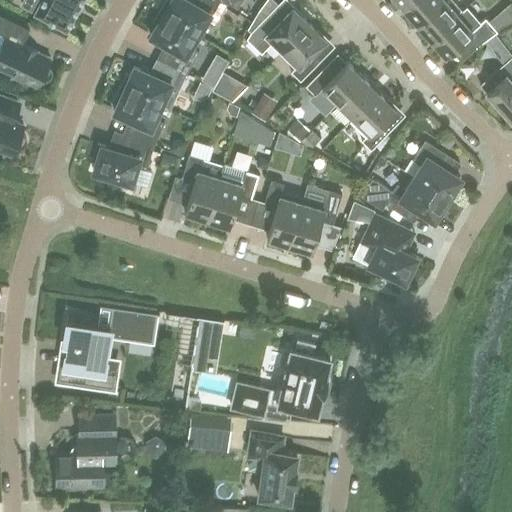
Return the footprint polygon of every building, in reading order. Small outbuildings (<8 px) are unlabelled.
[(41,0),(35,12),(66,29),(80,0),(41,0)] [(213,26),(225,6),(215,0),(198,0),(196,4),(189,0),(164,0),(159,10),(197,33),(204,21),(213,26)] [(406,0),(401,4),(416,21),(439,0),(406,0)] [(430,37),(457,13),(462,9),(453,0),(439,0),(416,21),(430,37)] [(511,1),(511,0),(508,0),(487,19),(497,30),(511,17),(511,1)] [(279,51),(308,22),(292,6),(285,13),(276,4),(250,31),(246,37),(261,52),(270,42),(279,51)] [(154,26),(150,34),(171,46),(164,58),(187,70),(199,50),(190,45),(197,33),(159,10),(151,24),(154,26)] [(471,29),(457,13),(430,37),(444,54),(466,35),(476,47),(497,30),(487,19),(485,17),(471,29)] [(49,67),(46,64),(49,57),(36,51),(36,50),(22,43),(28,30),(0,16),(0,34),(4,36),(0,43),(0,69),(35,86),(39,79),(43,80),(47,79),(50,75),(51,71),(49,67)] [(324,37),(308,22),(279,51),(294,66),(290,70),(300,80),(317,62),(309,53),(324,37)] [(511,55),(508,51),(499,59),(505,66),(511,59),(511,55)] [(511,120),(511,59),(505,66),(482,86),(511,120)] [(315,94),(312,97),(327,112),(338,101),(363,75),(347,60),(332,75),(323,66),(305,84),(315,94)] [(170,108),(185,75),(162,63),(156,75),(134,65),(129,74),(126,73),(120,86),(160,104),(170,108)] [(338,101),(352,116),(353,117),(378,91),(363,75),(338,101)] [(264,78),(252,89),(265,104),(277,93),(264,78)] [(117,101),(113,110),(136,120),(131,133),(154,142),(164,121),(155,117),(160,104),(120,86),(114,99),(117,101)] [(394,106),(378,91),(353,117),(352,116),(349,119),(365,135),(361,139),(370,149),(388,131),(379,122),(394,106)] [(0,149),(12,154),(15,146),(19,148),(23,146),(26,142),(26,138),(24,134),(20,133),(23,124),(0,115),(0,101),(3,95),(0,93),(0,149)] [(241,114),(234,136),(257,143),(268,147),(273,132),(262,126),(241,114)] [(189,127),(186,139),(207,144),(209,131),(189,127)] [(312,129),(305,136),(314,144),(320,137),(312,129)] [(96,143),(91,159),(95,161),(93,169),(113,176),(112,180),(129,186),(131,181),(147,186),(152,171),(146,169),(152,147),(128,137),(124,151),(107,146),(96,143)] [(455,185),(460,176),(439,163),(446,152),(424,138),(411,158),(420,164),(412,176),(451,200),(459,187),(455,185)] [(188,153),(181,176),(193,180),(186,203),(184,210),(189,212),(188,216),(205,221),(219,175),(223,163),(209,159),(200,156),(190,153),(188,153)] [(389,176),(399,163),(386,153),(376,166),(389,176)] [(219,175),(205,221),(222,226),(223,222),(229,224),(231,217),(232,213),(251,219),(257,200),(264,176),(257,174),(245,170),(223,163),(219,175)] [(442,213),(451,200),(412,176),(405,188),(396,182),(391,190),(371,177),(360,195),(381,208),(385,203),(406,216),(412,205),(433,218),(438,210),(442,213)] [(271,178),(263,202),(275,205),(266,235),(272,237),(270,241),(287,247),(303,196),(281,189),(283,182),(271,178)] [(303,196),(287,247),(304,252),(305,247),(311,249),(313,243),(320,219),(332,223),(341,192),(329,188),(307,182),(303,196)] [(416,255),(406,251),(415,231),(374,212),(353,255),(369,263),(367,266),(382,273),(384,270),(404,279),(409,270),(413,272),(418,262),(414,260),(416,255)] [(103,371),(103,370),(109,334),(152,341),(156,313),(159,313),(159,312),(99,303),(99,305),(111,306),(109,325),(93,322),(94,320),(95,321),(95,319),(78,314),(77,315),(79,316),(77,320),(68,319),(68,316),(67,316),(63,342),(68,343),(67,352),(62,351),(57,379),(113,387),(115,372),(113,372),(113,373),(103,371)] [(212,367),(219,320),(223,321),(224,320),(201,316),(193,365),(212,367)] [(329,357),(327,356),(311,353),(314,343),(297,339),(295,349),(292,348),(290,347),(289,349),(290,349),(279,392),(268,389),(268,388),(237,381),(231,406),(262,413),(265,399),(277,402),(316,412),(329,357)] [(206,448),(210,414),(190,412),(186,446),(206,448)] [(71,451),(55,451),(56,485),(103,485),(102,460),(115,460),(114,413),(96,413),(76,413),(76,433),(76,446),(71,451)] [(283,434),(251,429),(247,455),(263,457),(258,495),(289,500),(296,452),(280,450),(283,434)]
